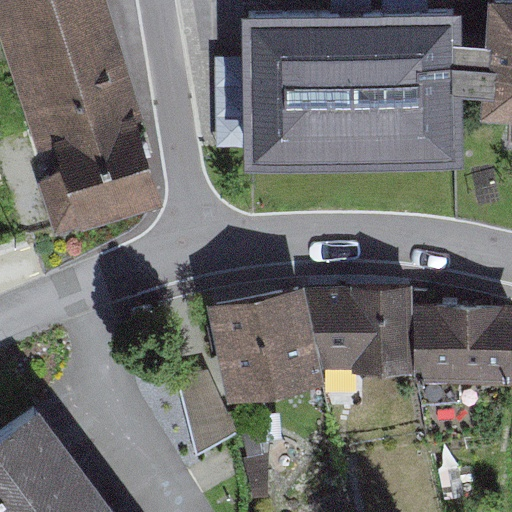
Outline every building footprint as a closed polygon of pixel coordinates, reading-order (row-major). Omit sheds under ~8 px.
[(145,195),(94,0),(0,0),(0,6),(55,218),(145,195)] [(418,7),(221,19),(230,167),(427,156),(418,7)] [(418,284),(295,286),(296,362),(401,361),(402,390),(493,389),(492,306),(418,307),(418,284)] [(276,293),(196,298),(202,391),(282,386),(276,293)] [(91,511),(19,407),(0,420),(0,511),(91,511)]
